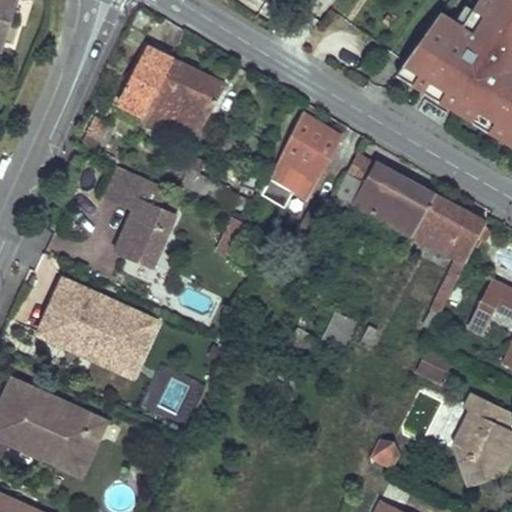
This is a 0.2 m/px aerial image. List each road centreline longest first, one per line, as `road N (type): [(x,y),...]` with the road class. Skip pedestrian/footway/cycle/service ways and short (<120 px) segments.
road 1 (secondary): [(511,195),(178,0)]
road 2 (tertiary): [(0,247),(111,0)]
